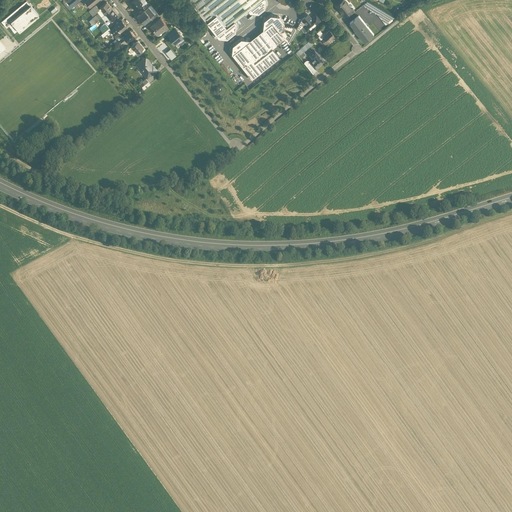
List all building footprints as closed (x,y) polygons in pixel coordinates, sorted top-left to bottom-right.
[(133,0),(130,3),(129,3),(134,9),(142,4),(138,0),(133,0)] [(189,0),(218,37),(226,38),(234,32),(235,24),(233,21),(239,17),(246,11),(258,12),(264,7),(264,0),(189,0)] [(345,1),(343,0),(336,6),(344,16),(346,14),(351,10),(347,5),(347,3),(345,1)] [(26,1),(1,22),(6,28),(11,24),(12,25),(13,24),(11,22),(30,5),(26,1)] [(385,11),(368,1),(364,5),(366,7),(368,9),(369,8),(371,11),(371,10),(373,12),(374,12),(376,14),(377,13),(378,16),(385,11)] [(106,2),(100,8),(105,14),(112,9),(106,2)] [(30,5),(11,22),(13,24),(19,32),(39,16),(30,5)] [(96,6),(89,11),(92,16),(97,12),(99,10),(96,6)] [(142,12),(141,11),(139,12),(140,14),(137,17),(140,21),(141,20),(144,24),(151,18),(150,18),(154,15),(154,14),(148,7),(142,12)] [(173,13),(168,7),(164,11),(168,17),(173,13)] [(351,10),(346,14),(348,17),(355,12),(353,8),(351,10)] [(112,9),(105,14),(112,22),(114,20),(113,19),(117,16),(112,9)] [(385,11),(378,16),(386,25),(395,17),(385,11)] [(316,15),(311,19),(307,14),(307,15),(306,14),(304,15),(305,16),(302,19),(306,24),(303,26),(307,31),(320,20),(316,15)] [(283,22),(278,15),(270,15),(264,20),(263,29),(271,22),(278,31),(282,28),(283,22)] [(359,16),(350,23),(365,42),(374,34),(359,16)] [(168,27),(160,18),(151,25),(153,29),(157,34),(164,29),(165,30),(168,27)] [(306,24),(302,19),(297,28),(299,29),(303,26),(306,24)] [(122,21),(119,24),(118,23),(116,24),(117,26),(110,31),(112,34),(117,30),(120,33),(126,27),(122,21)] [(278,31),(271,22),(263,29),(263,30),(276,46),(284,39),(278,31)] [(109,28),(105,23),(100,27),(104,32),(109,28)] [(282,28),(278,31),(284,39),(288,44),(297,28),(293,27),(284,26),(283,27),(282,28)] [(175,29),(168,35),(170,38),(169,39),(170,40),(171,40),(173,43),(177,39),(178,40),(181,37),(179,34),(175,29)] [(249,41),(262,57),(272,49),(276,46),(263,30),(249,41)] [(324,35),(320,39),(321,40),(325,45),(335,36),(329,30),(324,35)] [(122,37),(122,38),(124,40),(120,44),(122,47),(135,37),(130,31),(122,37)] [(320,31),(316,34),(320,39),(324,35),(320,31)] [(233,46),(232,54),(252,79),(279,57),(272,49),(262,57),(249,41),(241,40),(233,46)] [(298,56),(303,52),(313,44),(310,40),(298,51),(296,53),(298,56)] [(138,41),(134,44),(134,43),(132,44),(133,45),(129,48),(133,52),(132,53),(134,55),(135,54),(135,55),(143,48),(138,41)] [(143,48),(135,55),(138,58),(146,51),(143,48)] [(176,56),(171,49),(166,53),(171,60),(176,56)] [(314,51),(309,55),(313,60),(310,62),(311,64),(315,68),(323,62),(314,51)] [(151,64),(145,57),(136,65),(147,78),(157,70),(153,66),(152,66),(150,64),(151,64)] [(315,68),(311,64),(307,67),(312,74),(317,70),(315,68)] [(145,79),(139,84),(142,87),(148,82),(145,79)]
